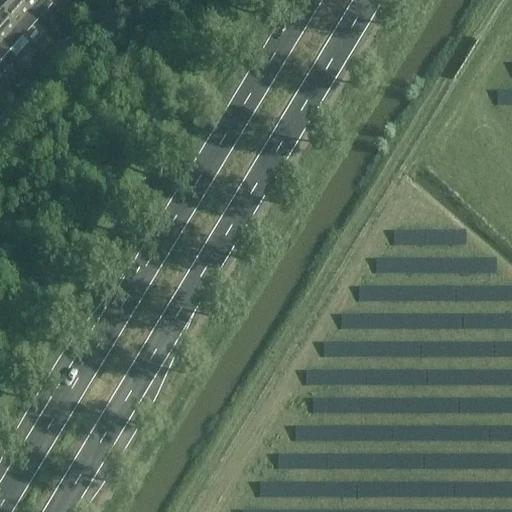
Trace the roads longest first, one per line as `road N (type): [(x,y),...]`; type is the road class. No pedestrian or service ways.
road 1 (trunk): [(62,511),(373,0)]
road 2 (trunk): [(307,0),(0,505)]
